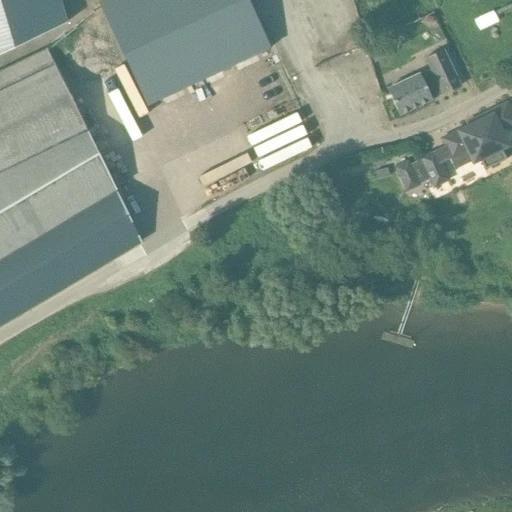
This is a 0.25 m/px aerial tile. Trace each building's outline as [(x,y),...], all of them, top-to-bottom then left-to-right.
[(0,0),(0,51),(65,20),(59,0),(0,0)] [(146,106),(269,49),(246,0),(108,0),(99,5),(146,106)] [(383,46),(369,52),(374,63),(388,56),(383,46)] [(0,325),(141,242),(48,49),(0,71),(0,325)] [(429,70),(420,75),(387,90),(399,116),(432,100),(442,95),(443,95),(461,86),(444,50),(424,60),(429,70)] [(460,132),(442,140),(451,160),(469,152),(474,163),(479,160),(485,172),(507,161),(502,149),(507,147),(500,132),(511,126),(511,113),(508,105),(479,118),(481,123),(460,133),(460,132)] [(434,151),(419,158),(430,181),(445,174),(434,151)]
